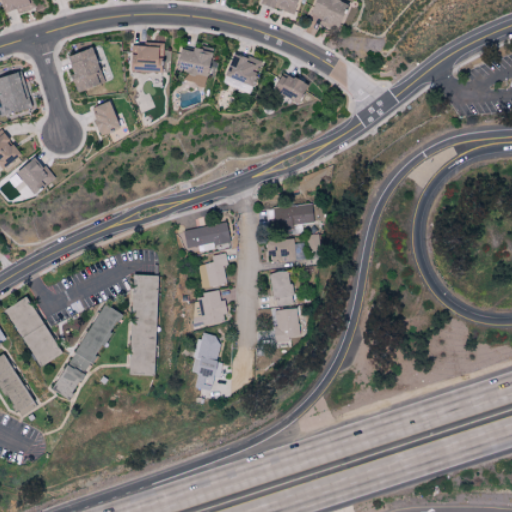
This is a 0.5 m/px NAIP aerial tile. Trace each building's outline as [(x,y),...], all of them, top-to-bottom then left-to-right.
[(28,4),(27,0),(0,0),(0,6),(1,12),(28,4)] [(296,0),(261,0),(261,4),(292,14),(296,0)] [(318,22),(335,29),(345,3),(336,0),(314,0),(309,14),(320,18),(318,22)] [(129,70),(160,72),(161,43),(142,42),(141,46),(130,45),(129,70)] [(174,71),(207,76),(211,48),(192,46),(191,51),(178,49),(174,71)] [(64,55),(74,91),(101,84),(91,48),(64,55)] [(259,61),(231,53),(224,76),(229,77),(226,85),(250,91),(259,61)] [(0,76),(0,103),(3,115),(30,107),(20,71),(0,76)] [(202,87),(205,78),(185,73),(182,83),(202,87)] [(305,85),(280,73),(271,91),(296,103),(305,85)] [(89,107),(97,135),(117,129),(108,101),(89,107)] [(0,169),(0,170),(19,155),(1,131),(0,131),(0,169)] [(13,172),(32,195),(52,178),(33,156),(13,172)] [(7,179),(21,196),(27,191),(13,174),(7,179)] [(311,223),(311,205),(271,207),(273,230),(292,229),(291,224),(311,223)] [(181,231),(185,250),(228,241),(224,222),(181,231)] [(293,261),(292,240),(266,241),(267,262),(293,261)] [(210,256),(212,263),(197,266),(201,288),(229,283),(223,253),(210,256)] [(290,305),(289,271),(269,272),(270,306),(290,305)] [(155,276),(129,275),(126,375),(152,376),(155,276)] [(203,315),(192,317),(193,326),(225,322),(222,300),(219,300),(217,290),(200,293),(203,315)] [(2,310),(37,367),(59,354),(24,296),(2,310)] [(117,313),(100,304),(51,391),(68,401),(83,374),(84,375),(117,313)] [(296,309),(273,310),(274,342),(289,342),(289,336),(297,336),(296,309)] [(192,387),(208,391),(220,337),(199,333),(193,357),(198,359),(192,387)] [(34,408),(2,354),(0,354),(0,389),(17,418),(34,408)]
